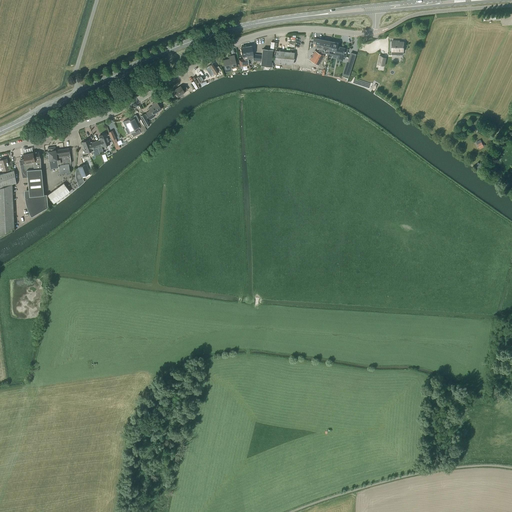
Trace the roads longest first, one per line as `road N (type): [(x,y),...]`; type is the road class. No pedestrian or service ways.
road 1 (primary): [(0,131),(199,38),(375,10)]
road 2 (residential): [(0,148),(118,110),(251,36),(286,29),(361,34)]
